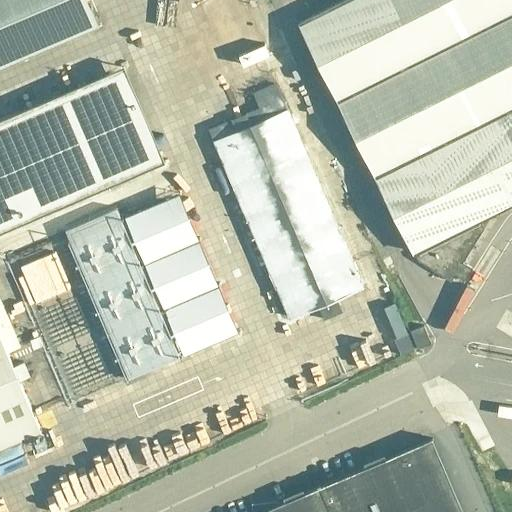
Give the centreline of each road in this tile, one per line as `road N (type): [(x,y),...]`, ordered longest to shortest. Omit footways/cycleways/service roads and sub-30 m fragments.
road 1 (unclassified): [(125,511),(408,378)]
road 2 (unknown): [(182,0),(148,30),(0,97)]
